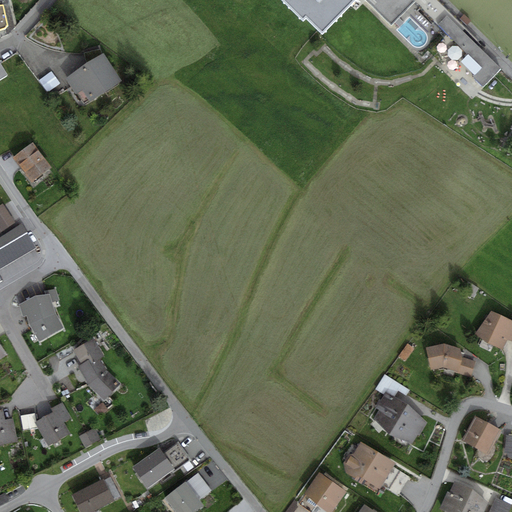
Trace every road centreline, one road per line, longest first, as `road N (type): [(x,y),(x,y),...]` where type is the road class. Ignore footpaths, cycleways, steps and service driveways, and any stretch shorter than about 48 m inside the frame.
road 1 (residential): [(0,169),(184,422)]
road 2 (residential): [(422,511),(462,408),(481,402),(511,410)]
road 3 (residential): [(43,488),(184,422)]
